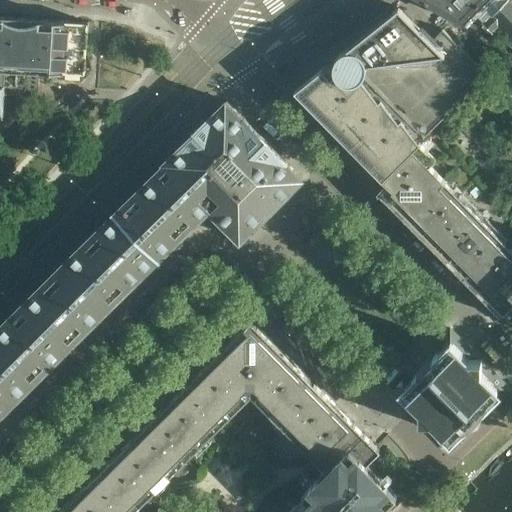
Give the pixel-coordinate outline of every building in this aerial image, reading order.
[(511,0),(423,0),(492,39),(499,32),(511,45),(511,0)] [(384,178),(447,115),(488,74),(442,29),(431,40),(399,7),(398,7),(295,90),(307,102),(363,160),(366,157),(365,156),(368,153),(384,169),(380,174),(384,178)] [(39,86),(40,70),(85,73),(88,22),(0,16),(0,115),(4,116),(5,94),(27,95),(27,85),(39,86)] [(300,175),(285,160),(283,158),(246,120),(243,118),(229,103),(226,101),(224,103),(213,115),(212,114),(210,117),(180,146),(178,149),(167,160),(164,163),(165,163),(209,208),(238,237),(240,240),(243,237),(254,226),(257,223),(273,208),(286,195),(289,192),(288,192),(300,180),(300,181),(303,178),(300,175)] [(511,180),(447,115),(384,178),(383,179),(388,184),(385,188),(385,193),(388,196),(511,321),(511,180)] [(209,208),(165,163),(136,192),(181,236),(209,208)] [(133,284),(181,236),(136,192),(88,239),(133,284)] [(133,284),(88,239),(64,263),(109,307),(133,284)] [(109,307),(64,263),(40,287),(85,331),(109,307)] [(0,341),(37,379),(85,331),(40,287),(0,326),(0,341)] [(379,511),(397,495),(367,464),(380,450),(258,326),(257,326),(254,323),(249,323),(246,326),(245,326),(57,511),(379,511)] [(511,390),(450,328),(450,343),(442,351),(441,350),(412,378),(411,380),(412,381),(403,389),(389,389),(451,451),(451,437),(459,429),(460,430),(490,400),(489,399),(498,391),(511,390)] [(37,379),(0,341),(0,389),(13,402),(37,379)] [(0,415),(13,402),(0,389),(0,415)]
